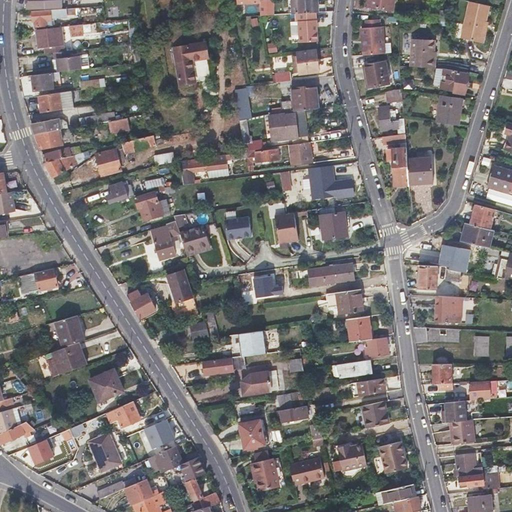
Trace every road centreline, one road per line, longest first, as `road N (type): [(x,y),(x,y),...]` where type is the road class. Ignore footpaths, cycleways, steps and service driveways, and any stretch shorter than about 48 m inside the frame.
road 1 (tertiary): [(238,511),(207,444),(29,156)]
road 2 (residential): [(392,243),(411,388),(440,511)]
road 3 (residential): [(392,243),(440,222),(453,203),(511,19)]
road 4 (residential): [(344,0),(342,67),(392,243)]
road 5 (tertiary): [(29,156),(6,77),(4,0)]
road 6 (unknown): [(392,243),(270,261),(240,250)]
